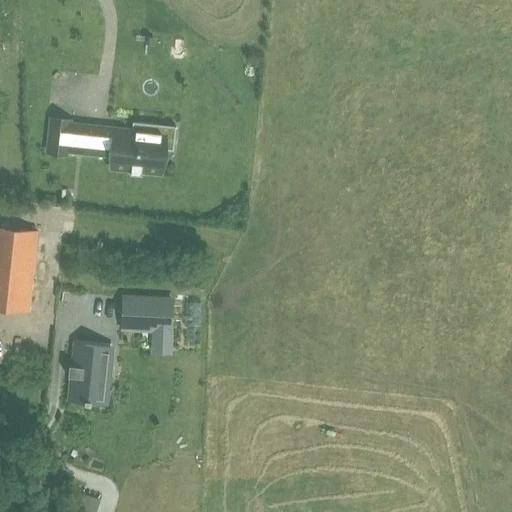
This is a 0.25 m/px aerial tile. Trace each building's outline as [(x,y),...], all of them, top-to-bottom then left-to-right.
[(67,151),(112,156),(115,129),(131,131),(132,129),(70,122),(70,120),(51,118),(48,151),(67,153),(67,151)] [(132,121),(132,129),(131,131),(115,129),(112,156),(111,167),(131,169),(130,173),(141,174),(141,170),(161,172),(164,149),(165,134),(161,134),(162,124),(132,121)] [(0,308),(28,312),(32,272),(37,231),(0,227),(0,308)] [(82,270),(80,284),(105,287),(107,273),(82,270)] [(174,298),(127,296),(126,328),(172,330),(174,298)] [(33,343),(32,357),(62,358),(63,343),(33,343)] [(111,347),(76,343),(73,364),(69,364),(68,375),(72,376),(70,399),(84,401),(84,402),(90,403),(91,401),(105,403),(111,347)]
